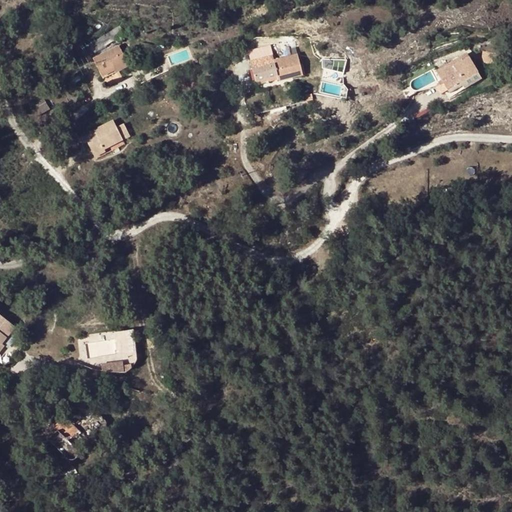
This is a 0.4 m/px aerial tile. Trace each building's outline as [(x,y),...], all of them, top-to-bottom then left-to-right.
[(124,34),(120,26),(90,45),(94,54),(115,41),(114,40),(124,34)] [(102,77),(116,71),(114,67),(127,61),(120,46),(93,59),(102,77)] [(500,54),(495,54),(484,52),(483,64),(492,65),(500,64),(500,54)] [(252,62),(257,82),(283,76),(284,81),(292,79),(291,76),(303,73),(298,55),(275,61),(273,56),(252,62)] [(482,79),(467,55),(438,73),(453,97),(482,79)] [(130,66),(127,61),(114,67),(116,71),(116,73),(130,66)] [(284,81),(283,76),(257,82),(258,86),(279,81),(280,82),(284,81)] [(34,106),(30,108),(33,111),(46,104),(43,100),(34,106)] [(49,110),(46,104),(33,111),(37,118),(49,110)] [(94,140),(87,143),(95,157),(106,152),(104,150),(112,146),(110,142),(121,136),(123,141),(130,137),(124,125),(117,128),(113,121),(90,133),(94,140)] [(121,136),(110,142),(112,146),(123,141),(121,136)] [(0,351),(4,346),(2,344),(16,328),(0,315),(0,351)] [(2,344),(4,346),(8,349),(22,333),(16,328),(2,344)] [(103,371),(119,373),(125,373),(124,363),(102,365),(103,371)] [(82,409),(79,425),(86,426),(87,422),(95,423),(97,412),(82,409)] [(65,417),(56,426),(59,429),(49,438),(71,460),(80,450),(70,440),(79,431),(65,417)] [(96,511),(82,510),(84,497),(79,497),(77,511),(96,511)]
